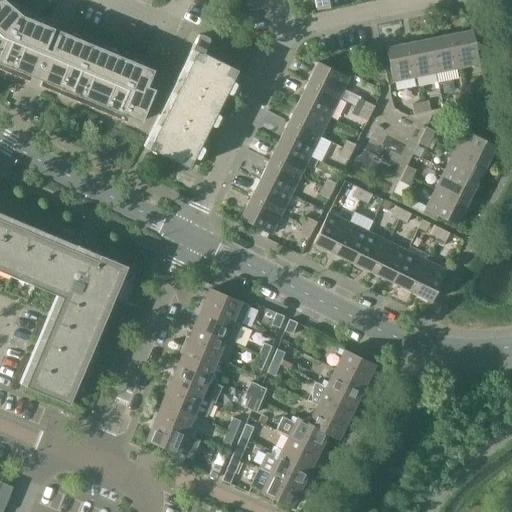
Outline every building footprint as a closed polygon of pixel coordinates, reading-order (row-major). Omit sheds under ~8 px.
[(0,0),(0,63),(25,74),(45,25),(21,15),(3,0),(0,0)] [(351,2),(350,0),(314,0),(317,9),(351,2)] [(472,30),(450,35),(457,68),(479,64),(472,30)] [(153,70),(87,43),(66,34),(45,82),(140,122),(154,89),(146,86),(153,70)] [(208,41),(208,40),(208,39),(208,38),(207,37),(202,34),(201,34),(199,34),(198,34),(197,36),(191,49),(195,52),(147,148),(188,168),(237,70),(202,53),(208,41),(208,42),(208,41)] [(428,39),(436,73),(457,68),(450,35),(428,39)] [(407,43),(414,77),(436,73),(428,39),(407,43)] [(414,77),(407,43),(385,48),(392,82),(414,77)] [(318,62),(308,82),(339,98),(348,78),(318,62)] [(298,102),(329,117),(339,98),(308,82),(298,102)] [(470,92),(462,93),(464,104),(473,102),(470,92)] [(464,104),(462,93),(454,95),(456,106),(464,104)] [(355,107),(371,114),(375,106),(359,99),(355,107)] [(420,102),(422,113),(430,111),(428,101),(420,102)] [(288,121),(319,136),(329,117),(298,102),(288,121)] [(413,115),(422,113),(420,102),(411,104),(413,115)] [(367,122),(371,114),(355,107),(351,114),(367,122)] [(279,140),(310,156),(319,136),(288,121),(279,140)] [(426,127),(422,135),(431,139),(435,132),(426,127)] [(464,130),(454,151),(485,166),(495,146),(464,130)] [(435,141),(431,139),(422,135),(418,143),(431,149),(435,141)] [(269,160),(300,175),(310,156),(279,140),(269,160)] [(346,140),(342,148),(352,153),(355,145),(346,140)] [(412,155),(419,158),(424,149),(417,146),(412,155)] [(352,153),(342,148),(338,156),(348,161),(352,153)] [(445,170),(476,185),(485,166),(454,151),(445,170)] [(260,179),(290,195),(300,175),(269,160),(260,179)] [(403,173),(412,178),(416,170),(407,165),(403,173)] [(436,190),(467,205),(476,185),(445,170),(436,190)] [(408,186),(412,178),(403,173),(390,198),(401,203),(410,187),(408,186)] [(250,198),(281,214),(290,195),(260,179),(250,198)] [(323,187),(332,192),(336,184),(327,179),(323,187)] [(351,196),(359,200),(364,190),(356,186),(351,196)] [(328,200),(332,192),(323,187),(319,195),(328,200)] [(364,190),(359,200),(367,204),(372,194),(364,190)] [(467,205),(436,190),(427,208),(414,201),(411,208),(436,221),(438,216),(457,225),(467,205)] [(271,234),(281,214),(250,198),(240,219),(271,234)] [(390,215),(398,219),(403,210),(395,206),(390,215)] [(403,210),(398,219),(406,223),(411,214),(403,210)] [(313,244),(333,253),(348,222),(328,212),(313,244)] [(307,218),(303,225),(313,230),(317,222),(307,218)] [(0,271),(61,297),(24,386),(68,405),(126,266),(99,255),(97,260),(0,219),(0,271)] [(333,253),(352,263),(368,232),(348,222),(333,253)] [(313,230),(303,225),(299,233),(309,238),(313,230)] [(429,234),(437,238),(442,229),(434,225),(429,234)] [(442,229),(437,238),(438,239),(445,242),(449,233),(442,229)] [(352,263),(372,272),(387,241),(368,232),(352,263)] [(372,272),(391,282),(407,251),(387,241),(372,272)] [(391,282),(411,291),(426,260),(407,251),(391,282)] [(426,260),(411,291),(431,301),(446,270),(426,260)] [(209,289),(201,308),(232,321),(241,325),(249,306),(240,302),(209,289)] [(193,327),(229,342),(231,336),(226,335),(232,321),(201,308),(193,327)] [(279,328),(284,316),(276,313),(271,325),(279,328)] [(292,335),(297,323),(289,319),(284,332),(292,335)] [(186,346),(216,359),(222,345),(227,347),(229,342),(193,327),(186,346)] [(258,355),(267,358),(272,346),(264,343),(258,355)] [(178,364),(213,379),(215,374),(211,372),(216,359),(186,346),(178,364)] [(341,355),(335,369),(365,383),(374,365),(344,350),(339,348),(337,353),(341,355)] [(271,362),(280,365),(290,369),(293,364),(282,360),(285,353),(277,349),(271,362)] [(261,370),(267,358),(258,355),(253,367),(261,370)] [(280,365),(271,362),(267,373),(275,377),(280,365)] [(170,383),(212,401),(214,402),(220,387),(211,384),(213,379),(178,364),(170,383)] [(324,380),(321,385),(356,402),(365,383),(335,369),(328,382),(324,380)] [(253,397),(258,386),(259,385),(251,382),(246,394),(253,397)] [(356,402),(321,385),(315,382),(312,388),(311,403),(317,405),(347,420),(356,402)] [(162,402),(197,417),(199,412),(206,415),(212,401),(170,383),(162,402)] [(253,397),(261,401),(266,389),(258,386),(253,397)] [(241,406),(248,409),(253,397),(246,394),(241,406)] [(256,413),(261,401),(253,397),(248,409),(248,410),(256,413)] [(154,421),(194,438),(196,431),(197,429),(197,427),(196,422),(195,422),(197,417),(162,402),(154,421)] [(306,417),(304,421),(303,422),(327,433),(338,439),(347,420),(317,405),(310,419),(306,417)] [(303,422),(304,421),(293,416),(290,421),(295,423),(288,437),(318,451),(327,433),(303,422)] [(228,430),(235,433),(240,421),(233,418),(228,430)] [(194,438),(154,421),(146,440),(177,453),(181,455),(183,450),(185,451),(189,447),(192,442),(194,438)] [(240,436),(249,439),(253,428),(245,424),(240,436)] [(230,445),(235,433),(228,430),(223,442),(230,445)] [(244,451),(249,439),(240,436),(236,448),(244,451)] [(277,448),(275,453),(309,470),(318,451),(288,437),(281,450),(277,448)] [(266,453),(259,468),(300,488),(309,470),(275,453),(273,457),(266,453)] [(230,462),(222,481),(229,485),(238,465),(230,462)] [(208,475),(216,479),(221,467),(213,463),(208,475)] [(300,488),(259,468),(252,483),(258,486),(256,490),(261,492),(290,507),(300,488)] [(1,481),(0,480),(0,511),(1,511),(12,486),(0,481),(1,481)]
